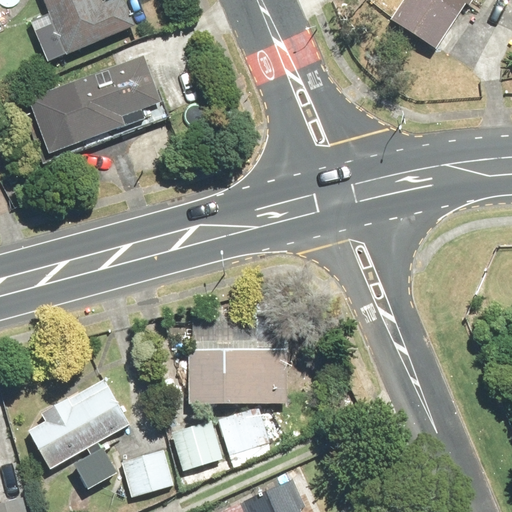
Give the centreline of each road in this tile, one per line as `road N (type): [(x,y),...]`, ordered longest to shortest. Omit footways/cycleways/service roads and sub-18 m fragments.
road 1 (secondary): [(0,284),(341,190)]
road 2 (residential): [(473,511),(341,190)]
road 3 (tertiary): [(259,0),(341,190)]
road 4 (secondary): [(341,190),(422,169),(511,160)]
